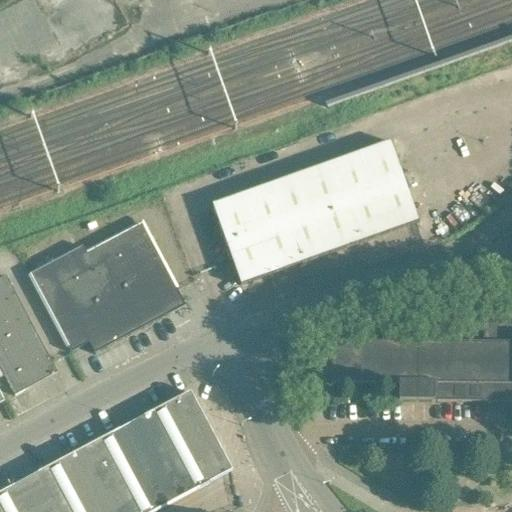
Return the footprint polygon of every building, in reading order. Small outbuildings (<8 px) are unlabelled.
[(418,224),(389,144),(212,208),(232,263),(240,287),(418,224)] [(177,292),(142,226),(87,256),(83,248),(30,276),(71,354),(89,345),(94,355),(185,308),(177,292)] [(52,364),(6,278),(0,280),(0,379),(4,377),(15,398),(57,375),(52,364)] [(511,325),(483,326),(483,346),(331,344),(331,385),(399,386),(399,403),(433,403),(511,403),(511,325)] [(177,502),(232,472),(190,394),(135,423),(177,502)] [(158,511),(177,502),(135,423),(80,453),(111,511),(158,511)] [(111,511),(80,453),(25,482),(40,511),(111,511)] [(40,511),(25,482),(0,495),(0,511),(40,511)]
